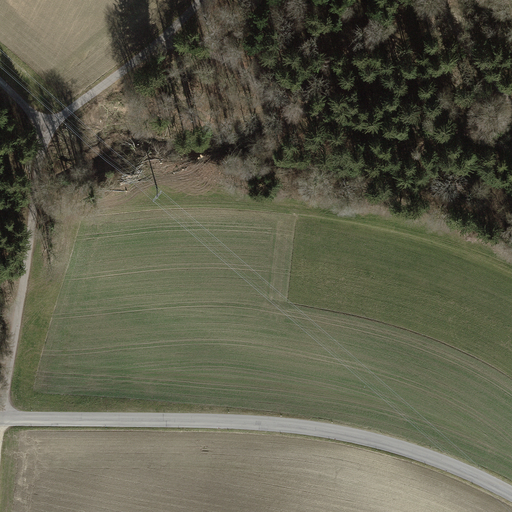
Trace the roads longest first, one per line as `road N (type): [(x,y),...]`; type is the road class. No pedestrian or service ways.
road 1 (tertiary): [(0,419),(267,424),(369,439),(511,495)]
road 2 (track): [(155,39),(228,60),(310,115),(459,132),(511,149)]
road 3 (track): [(0,491),(45,126)]
road 4 (track): [(198,0),(45,126)]
road 5 (track): [(442,0),(511,108)]
